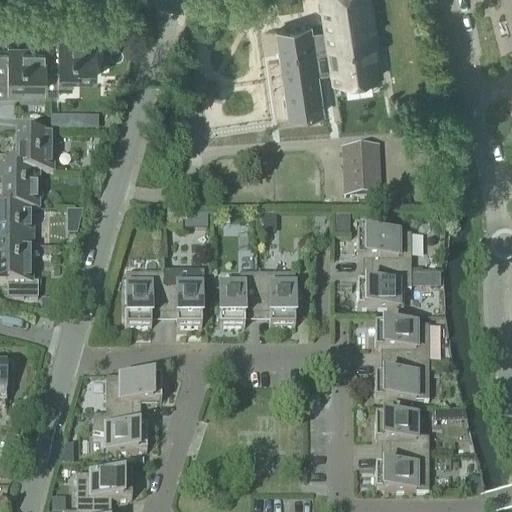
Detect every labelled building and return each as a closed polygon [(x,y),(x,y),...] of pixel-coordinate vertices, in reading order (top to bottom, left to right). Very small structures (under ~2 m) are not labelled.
[(333,83),(380,76),(368,0),(321,0),(326,30),(311,32),(310,27),(276,32),(288,118),(322,113),(317,74),(332,72),(333,83)] [(511,0),(509,0),(505,1),(508,16),(500,18),(503,32),(508,31),(511,47),(511,0)] [(44,85),(44,97),(58,97),(58,89),(71,89),(71,77),(95,77),(95,39),(57,39),(45,39),(45,47),(45,70),(44,70),(44,85)] [(45,70),(45,47),(7,46),(7,54),(0,53),(0,96),(21,97),(21,85),(44,85),(44,70),(45,70)] [(53,175),(53,137),(15,136),(15,160),(0,159),(0,173),(39,174),(39,175),(53,175)] [(343,199),(379,197),(377,149),(340,151),(343,199)] [(0,173),(0,187),(0,210),(0,211),(32,211),(32,212),(38,212),(39,175),(39,174),(0,173)] [(0,211),(0,210),(0,248),(32,249),(32,212),(32,211),(0,211)] [(175,227),(175,216),(165,216),(165,226),(175,227)] [(274,253),(289,257),(300,222),(285,217),(274,253)] [(206,232),(206,218),(182,218),(182,232),(206,232)] [(369,275),(410,275),(409,237),(355,237),(355,263),(369,263),(369,275)] [(31,285),(32,249),(0,248),(0,286),(6,286),(5,301),(36,302),(36,285),(31,285)] [(401,294),(410,292),(410,275),(369,275),(369,288),(355,288),(356,313),(402,313),(401,294)] [(439,290),(439,275),(429,275),(429,290),(439,290)] [(150,318),(162,318),(162,277),(124,277),(124,331),(150,331),(150,318)] [(200,285),(181,285),(179,277),(162,277),(162,318),(175,318),(175,331),(200,331),(200,285)] [(243,318),(256,318),(256,277),(238,277),(237,285),(218,285),(218,331),(243,331),(243,318)] [(268,331),(293,331),(293,277),(256,277),(256,318),(268,318),(268,331)] [(386,367),(427,367),(427,329),(373,329),(373,354),(386,354),(386,367)] [(373,404),(427,404),(427,367),(386,367),(386,379),(373,379),(373,404)] [(160,406),(160,381),(104,381),(104,419),(132,418),(132,406),(160,406)] [(446,415),(446,425),(459,425),(459,415),(446,415)] [(145,431),(132,431),(132,418),(104,419),(91,419),(91,436),(104,438),(104,456),(145,457),(145,431)] [(427,441),(419,439),(419,420),(373,420),(373,446),(386,446),(386,458),(427,458),(427,441)] [(71,448),(65,447),(63,447),(58,467),(60,467),(71,467),(71,448)] [(427,496),(427,458),(386,458),(386,471),(373,471),(373,496),(427,496)] [(130,503),(130,478),(75,478),(74,511),(102,511),(103,504),(130,503)] [(63,511),(63,502),(50,502),(50,503),(50,511),(63,511)]
